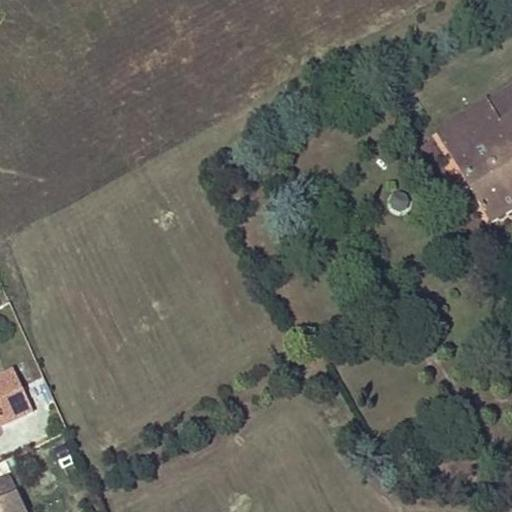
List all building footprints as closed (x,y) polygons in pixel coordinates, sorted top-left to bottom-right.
[(473,37),(410,76),(422,94),(484,55),(473,37)] [(511,87),(487,102),(501,127),(450,157),(490,224),(511,211),(511,87)] [(501,127),(487,102),(436,132),(450,157),(501,127)] [(0,428),(30,415),(11,374),(0,379),(0,428)] [(19,511),(5,480),(0,482),(0,511),(19,511)]
